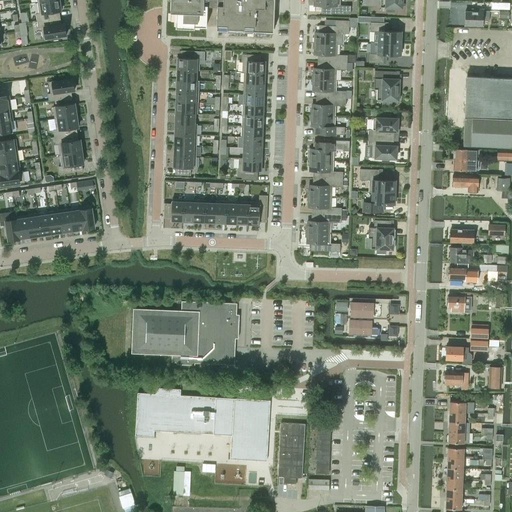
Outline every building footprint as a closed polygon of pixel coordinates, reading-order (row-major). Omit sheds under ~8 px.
[(39,13),(36,14),(37,21),(60,17),(59,11),(61,10),(59,1),(59,0),(51,0),(37,2),(38,4),(39,13)] [(172,0),(172,10),(176,11),(176,20),(176,26),(175,28),(194,28),(194,26),(206,26),(207,6),(217,7),(216,27),(216,29),(218,29),(273,31),(273,29),(274,0),(172,0)] [(340,5),(340,0),(312,0),(313,0),(314,1),(314,5),(331,5),(331,13),(350,14),(351,5),(340,5)] [(403,6),(402,0),(380,0),(380,7),(386,7),(386,11),(394,12),(395,7),(402,7),(402,6),(403,6)] [(483,26),(483,21),(489,21),(490,10),(484,10),(484,9),(474,8),(474,11),(465,11),(465,25),(483,26)] [(60,17),(37,21),(37,23),(38,27),(41,27),(43,39),(51,38),(51,40),(60,39),(60,36),(67,35),(65,22),(61,23),(60,20),(60,17)] [(315,32),(314,43),(337,44),(343,44),(343,33),(348,34),(349,27),(357,27),(357,18),(349,17),(349,20),(336,20),(336,25),(319,25),(318,32),(315,32)] [(370,22),(370,31),(375,31),(375,42),(402,43),(402,35),(401,35),(401,31),(384,31),(384,22),(371,22),(370,22)] [(369,53),(369,62),(383,62),(383,54),(400,55),(400,51),(401,51),(402,43),(375,42),(372,42),(371,53),(369,53)] [(318,54),(317,61),(347,62),(347,55),(337,54),(337,44),(314,43),(314,54),(318,54)] [(177,58),(176,65),(177,65),(177,69),(199,70),(200,59),(205,59),(205,51),(204,51),(195,51),(181,50),(181,58),(177,58)] [(242,54),(242,71),(264,72),(264,68),(266,68),(266,61),(261,61),(261,55),(242,54)] [(313,68),(313,79),(336,80),(336,69),(347,70),(347,62),(317,61),(317,68),(313,68)] [(177,69),(177,80),(198,81),(198,80),(196,80),(196,70),(199,70),(177,69)] [(374,78),(374,89),(377,89),(377,99),(382,99),(382,104),(391,104),(391,100),(398,100),(398,98),(399,98),(400,90),(399,90),(399,79),(396,78),(396,71),(374,70),(374,78)] [(244,72),(243,82),(264,83),(264,72),(242,71),(242,72),(244,72)] [(511,77),(467,76),(463,144),(511,146),(511,77)] [(51,93),(48,93),(49,100),(72,97),(71,91),(75,90),(73,78),(49,82),(51,93)] [(316,90),(316,97),(345,98),(346,91),(336,90),(336,80),(313,79),(313,90),(316,90)] [(177,80),(176,91),(198,92),(198,81),(177,80)] [(243,82),(243,93),(263,94),(264,83),(243,82)] [(0,100),(10,99),(8,88),(0,88),(0,100)] [(176,91),(176,102),(198,102),(198,92),(176,91)] [(243,93),(242,104),(263,105),(263,94),(243,93)] [(72,97),(49,100),(49,101),(64,99),(65,105),(53,107),(55,118),(77,115),(75,103),(73,104),(72,97)] [(312,104),(312,115),(335,116),(335,105),(345,106),(345,98),(316,97),(316,104),(312,104)] [(0,100),(0,111),(12,109),(10,99),(0,100)] [(176,102),(176,112),(197,113),(198,102),(176,102)] [(242,104),(242,115),(263,116),(263,105),(242,104)] [(0,111),(0,122),(13,120),(12,109),(0,111)] [(176,112),(175,123),(197,124),(194,123),(194,113),(197,114),(197,113),(176,112)] [(368,129),(368,137),(393,138),(394,131),(397,131),(397,118),(391,118),(391,114),(383,113),(383,117),(373,117),(373,129),(368,129)] [(56,129),(53,130),(54,137),(77,134),(76,127),(78,127),(77,115),(55,118),(56,129)] [(242,115),(241,126),(262,126),(263,116),(242,115)] [(334,126),(335,116),(312,115),(311,126),(315,126),(315,133),(344,134),(344,127),(334,126)] [(35,131),(33,118),(26,119),(28,132),(35,131)] [(13,121),(13,120),(0,122),(0,133),(12,132),(10,121),(13,121)] [(175,123),(175,134),(196,135),(197,124),(175,123)] [(241,126),(241,136),(244,136),(262,137),(262,126),(241,126)] [(77,134),(54,137),(55,144),(58,144),(60,155),(82,152),(80,140),(80,139),(78,140),(77,134)] [(175,134),(174,145),(196,146),(196,135),(175,134)] [(244,137),(244,147),(261,148),(262,137),(244,136),(241,136),(241,137),(244,137)] [(393,145),(393,138),(368,137),(368,145),(372,145),(371,157),(382,158),(381,162),(389,162),(389,158),(396,158),(396,145),(393,145)] [(0,141),(0,152),(18,150),(16,139),(0,141)] [(310,148),(310,160),(333,160),(333,150),(343,150),(349,151),(349,140),(344,140),(317,139),(317,142),(314,141),(314,149),(310,148)] [(174,145),(174,155),(195,156),(196,146),(174,145)] [(238,158),(261,159),(261,148),(244,147),(243,158),(238,158)] [(454,155),(454,159),(479,160),(479,150),(467,149),(467,148),(454,148),(453,155),(454,155)] [(0,152),(0,163),(19,160),(18,150),(0,152)] [(511,150),(497,150),(497,160),(502,160),(508,160),(511,160),(511,150)] [(61,166),(59,166),(60,173),(83,170),(82,163),(83,163),(82,152),(60,155),(61,166)] [(195,168),(195,156),(174,155),(174,159),(173,159),(172,167),(176,167),(176,175),(190,175),(190,167),(195,168)] [(238,176),(241,176),(241,179),(256,180),(256,170),(262,170),(262,163),(261,163),(261,159),(238,158),(238,176)] [(479,160),(454,159),(454,162),(453,162),(453,170),(468,171),(478,171),(479,160)] [(0,163),(0,174),(23,171),(23,170),(21,171),(19,160),(0,163)] [(313,171),(313,178),(342,179),(343,171),(332,171),(333,160),(310,160),(309,171),(313,171)] [(369,180),(369,191),(396,192),(396,184),(395,184),(395,180),(378,179),(379,169),(360,168),(359,179),(369,180)] [(24,182),(23,171),(0,174),(0,182),(0,186),(24,182)] [(452,186),(468,187),(468,191),(478,191),(478,175),(453,174),(452,186)] [(501,198),(511,198),(511,190),(509,190),(510,178),(497,177),(496,191),(502,191),(501,198)] [(309,184),(309,196),(332,196),(332,186),(342,186),(342,179),(313,178),(313,185),(309,184)] [(363,211),(377,211),(383,212),(383,211),(381,211),(381,203),(394,204),(394,200),(396,200),(396,192),(369,191),(372,191),(372,202),(363,202),(363,211)] [(249,201),(248,223),(251,223),(251,225),(259,225),(259,221),(267,221),(268,195),(259,195),(259,202),(249,201)] [(309,196),(308,207),(312,207),(312,214),(341,215),(341,207),(331,207),(332,196),(309,196)] [(164,203),(164,217),(171,217),(171,221),(179,222),(179,221),(182,221),(183,199),(172,198),(172,203),(164,203)] [(183,199),(182,221),(193,221),(194,199),(183,199)] [(194,199),(193,221),(204,222),(205,200),(194,199)] [(205,200),(204,222),(215,222),(216,200),(215,200),(215,203),(205,203),(206,200),(205,200)] [(216,200),(215,222),(226,222),(227,201),(216,200)] [(227,201),(226,222),(237,223),(238,201),(227,201)] [(238,201),(237,223),(248,223),(249,201),(238,201)] [(91,205),(81,207),(84,229),(94,227),(91,205)] [(81,207),(70,208),(73,230),(84,229),(81,207)] [(70,208),(59,210),(62,232),(73,230),(70,208)] [(59,210),(48,212),(51,233),(62,232),(59,210)] [(48,212),(38,213),(41,235),(51,233),(48,212)] [(38,213),(27,215),(30,236),(41,235),(38,213)] [(308,220),(307,231),(330,232),(331,222),(341,222),(341,215),(312,214),(311,221),(308,220)] [(27,215),(16,216),(19,238),(30,236),(27,215)] [(16,219),(6,221),(8,239),(19,238),(16,216),(16,219)] [(394,247),(394,239),(393,239),(393,227),(390,227),(390,220),(374,220),(374,227),(368,227),(368,238),(371,238),(371,248),(377,248),(377,253),(385,253),(385,249),(393,249),(393,247),(394,247)] [(488,235),(505,235),(505,225),(488,224),(488,235)] [(450,242),(467,242),(472,243),(473,229),(453,229),(453,232),(451,232),(450,242)] [(310,243),(310,250),(340,251),(340,243),(330,243),(330,232),(307,231),(307,243),(310,243)] [(449,262),(466,262),(469,263),(470,255),(466,255),(466,249),(462,249),(462,247),(450,246),(449,262)] [(449,278),(465,279),(465,281),(476,281),(476,268),(453,266),(449,266),(449,278)] [(496,294),(495,306),(503,306),(503,298),(503,295),(496,294)] [(448,295),(448,307),(451,307),(451,312),(464,312),(471,313),(471,296),(464,296),(448,295)] [(134,308),(132,352),(164,353),(172,354),(172,362),(176,362),(176,364),(195,365),(195,363),(228,364),(229,343),(235,343),(235,338),(238,338),(239,314),(236,314),(237,303),(182,301),(181,309),(181,311),(134,308)] [(336,301),(335,311),(347,311),(348,302),(336,301)] [(351,316),(373,317),(373,303),(351,302),(351,316)] [(335,313),(334,323),(335,323),(340,324),(346,324),(346,322),(347,314),(340,314),(335,314),(335,313)] [(350,320),(349,334),(371,335),(371,334),(377,334),(378,328),(371,328),(372,321),(350,320)] [(488,338),(489,328),(471,327),(470,337),(488,338)] [(470,338),(470,351),(488,351),(488,339),(470,338)] [(463,346),(446,346),(446,359),(463,360),(463,352),(468,352),(468,347),(463,347),(463,346)] [(490,366),(489,381),(489,387),(501,388),(502,381),(502,366),(490,366)] [(445,371),(445,384),(459,384),(461,385),(462,385),(463,372),(445,371)] [(138,393),(135,435),(154,436),(154,430),(231,435),(230,459),(266,461),(270,401),(180,395),(180,389),(156,388),(155,394),(138,393)] [(450,401),(450,412),(466,412),(473,413),(474,402),(450,401)] [(450,412),(449,421),(465,422),(466,412),(450,412)] [(449,421),(449,431),(469,432),(470,422),(465,422),(449,421)] [(296,477),(301,477),(305,424),(281,422),(277,476),(284,477),(284,482),(295,483),(296,477)] [(317,424),(316,473),(328,473),(328,472),(329,460),(330,424),(317,424)] [(449,431),(449,442),(469,443),(469,432),(449,431)] [(448,446),(448,457),(464,458),(464,447),(448,446)] [(482,448),(482,459),(486,459),(492,459),(492,448),(482,448)] [(448,457),(447,467),(463,468),(464,458),(448,457)] [(202,464),(202,471),(215,472),(215,464),(202,464)] [(174,471),(174,494),(183,494),(184,471),(184,467),(176,467),(176,471),(174,471)] [(447,467),(447,477),(463,478),(463,468),(447,467)] [(447,477),(446,488),(462,488),(463,478),(447,477)] [(328,489),(329,479),(308,479),(308,489),(328,489)] [(446,488),(446,498),(462,499),(462,488),(446,488)] [(446,498),(445,509),(461,509),(462,499),(446,498)]
